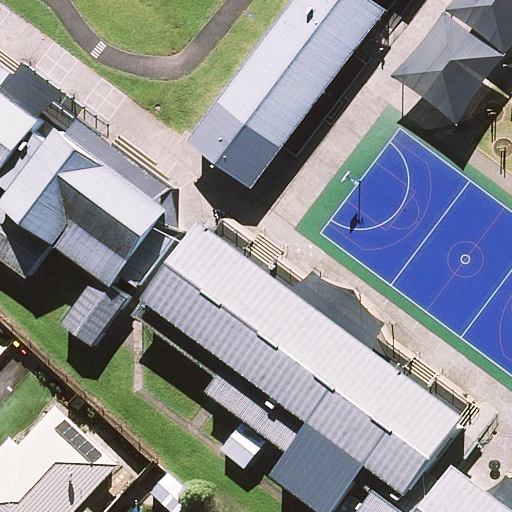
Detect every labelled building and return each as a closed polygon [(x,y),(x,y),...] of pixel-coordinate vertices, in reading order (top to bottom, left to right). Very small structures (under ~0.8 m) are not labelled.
[(178,31),(136,0),(83,0),(59,32),(76,45),(64,62),(124,106),(178,31)] [(374,0),(276,0),(201,93),(261,141),(374,0)] [(511,57),(511,0),(470,0),(458,17),(409,82),(463,123),(511,57)] [(0,135),(43,81),(0,46),(0,135)] [(181,189),(50,86),(0,149),(0,151),(131,253),(181,189)] [(458,391),(201,190),(139,268),(396,469),(458,391)] [(133,302),(103,281),(70,326),(100,348),(133,302)] [(124,477),(59,415),(21,454),(14,448),(0,462),(0,511),(113,511),(146,479),(133,467),(124,477)] [(511,511),(511,485),(447,434),(385,511),(511,511)] [(203,511),(173,481),(155,498),(167,511),(203,511)]
